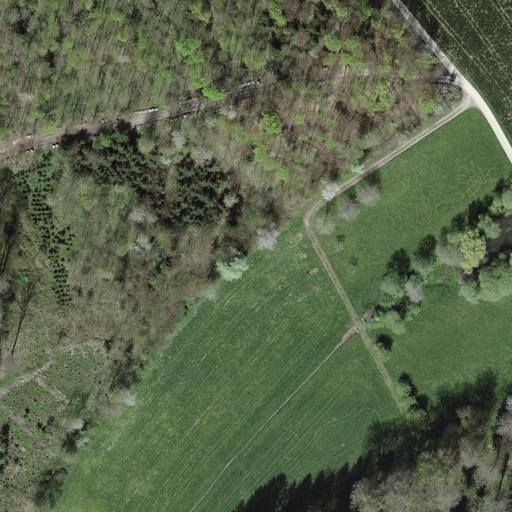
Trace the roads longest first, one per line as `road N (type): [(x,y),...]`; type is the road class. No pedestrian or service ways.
road 1 (track): [(465,84),(386,72),(296,78),(0,149)]
road 2 (track): [(479,103),(443,116),(292,218),(421,433)]
road 3 (track): [(402,0),(479,103)]
